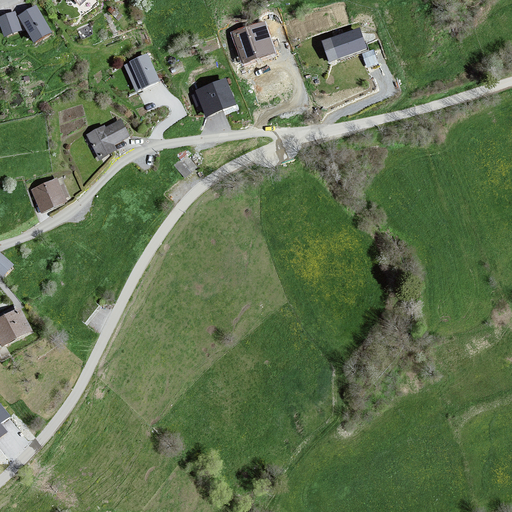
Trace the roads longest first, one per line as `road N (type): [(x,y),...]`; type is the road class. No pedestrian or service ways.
road 1 (tertiary): [(0,480),(72,401),(186,195),(299,139)]
road 2 (residential): [(299,139),(267,134),(151,147),(120,161),(71,210),(0,247)]
road 3 (tertiary): [(299,139),(511,81)]
